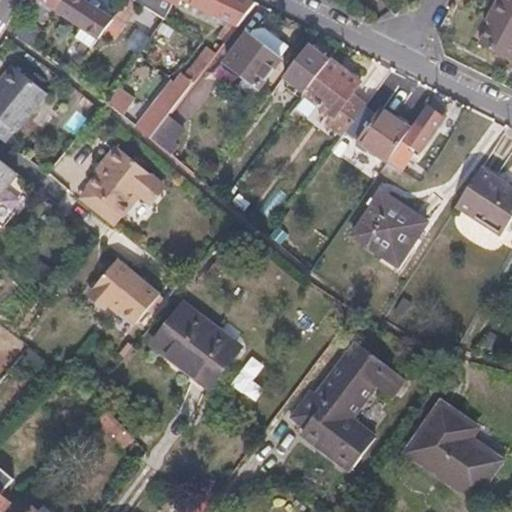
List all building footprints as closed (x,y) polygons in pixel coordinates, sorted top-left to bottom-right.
[(35,0),(57,14),(65,0),(35,0)] [(103,34),(113,19),(84,0),(65,0),(57,14),(98,40),(103,34)] [(127,0),(113,19),(103,34),(112,40),(138,6),(129,0),(127,0)] [(257,5),(247,0),(181,0),(181,1),(238,28),(257,5)] [(495,3),(484,24),(471,49),(504,66),(507,60),(511,62),(511,0),(489,0),(489,1),(495,3)] [(479,21),(484,24),(495,3),(489,1),(479,21)] [(36,47),(43,35),(19,20),(12,31),(36,47)] [(245,78),(257,88),(279,60),(277,59),(287,47),(270,33),(256,34),(252,40),(249,37),(228,64),(245,78)] [(287,79),(306,94),(329,63),(308,47),(285,78),(287,79)] [(177,86),(186,93),(216,56),(207,48),(177,86)] [(345,135),(365,108),(349,95),(358,84),(330,63),(329,63),(306,94),(305,96),(332,116),(327,124),(343,137),(345,135)] [(11,68),(2,79),(5,82),(0,88),(0,140),(2,142),(12,130),(14,132),(44,92),(11,68)] [(251,96),(257,88),(245,78),(238,86),(251,96)] [(305,96),(306,94),(287,79),(282,85),(301,100),(305,96)] [(137,127),(150,138),(167,117),(186,93),(177,86),(172,82),(137,127)] [(110,104),(128,120),(134,113),(122,104),(126,98),(118,93),(110,104)] [(390,162),(404,171),(415,157),(407,151),(411,145),(419,151),(449,111),(435,101),(407,141),(405,139),(390,162)] [(378,118),(365,108),(345,135),(388,164),(390,162),(405,139),(409,134),(382,113),(378,118)] [(182,131),(167,117),(150,138),(171,155),(179,145),(174,141),(182,131)] [(114,146),(102,161),(105,163),(96,175),(85,189),(123,217),(140,196),(146,201),(161,182),(114,146)] [(93,173),(96,175),(105,163),(102,161),(93,173)] [(0,200),(19,176),(0,162),(0,200)] [(505,193),(507,189),(508,188),(483,170),(480,175),(505,193)] [(511,224),(511,191),(507,189),(505,193),(480,175),(456,209),(501,240),(511,224)] [(161,182),(146,201),(150,204),(165,185),(161,182)] [(114,229),(123,217),(85,189),(76,200),(106,223),(114,229)] [(382,196),(355,236),(398,264),(424,224),(382,196)] [(224,254),(211,271),(219,277),(232,260),(224,254)] [(115,299),(122,304),(143,279),(119,259),(93,288),(111,305),(115,299)] [(162,296),(143,279),(122,304),(124,306),(141,320),(162,296)] [(396,297),(405,303),(414,291),(404,285),(396,297)] [(402,308),(405,303),(396,297),(393,302),(402,308)] [(111,305),(117,309),(122,304),(115,299),(111,305)] [(221,331),(185,304),(154,344),(190,372),(188,374),(207,389),(238,348),(219,333),(221,331)] [(494,322),(483,340),(491,344),(501,326),(494,322)] [(300,435),(346,470),(375,433),(352,414),(374,385),(391,397),(405,379),(357,343),(317,396),(313,393),(292,420),(305,429),(300,435)] [(35,372),(45,360),(29,347),(19,359),(35,372)] [(80,385),(74,391),(86,401),(91,395),(80,385)] [(442,404),(410,451),(475,497),(499,459),(469,439),(476,428),(442,404)] [(126,448),(135,439),(106,406),(97,417),(126,448)] [(0,468),(0,511),(10,500),(2,494),(13,479),(0,468)] [(182,511),(205,511),(222,490),(208,479),(182,511)] [(298,495),(292,503),(304,510),(310,503),(298,495)] [(56,511),(46,502),(37,511),(34,509),(31,511),(56,511)]
